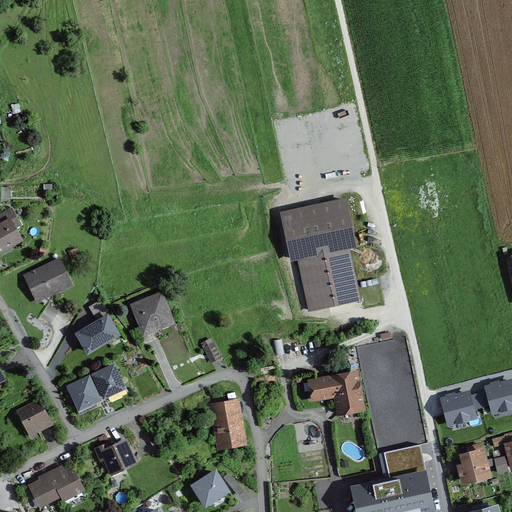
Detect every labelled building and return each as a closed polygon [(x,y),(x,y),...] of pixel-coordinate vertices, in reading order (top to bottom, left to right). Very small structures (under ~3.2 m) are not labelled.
[(298,257),(310,310),(359,299),(348,246),(354,245),(344,199),(283,213),(293,258),(298,257)] [(0,246),(10,241),(12,244),(20,239),(13,227),(19,224),(11,210),(0,215),(0,246)] [(49,290),(51,294),(71,285),(59,260),(25,276),(35,296),(49,290)] [(132,305),(144,334),(173,322),(161,293),(132,305)] [(88,307),(96,319),(109,312),(101,299),(88,307)] [(88,351),(107,340),(106,338),(116,331),(107,316),(78,334),(88,351)] [(204,348),(211,361),(219,357),(212,344),(204,348)] [(94,375),(104,396),(123,387),(113,366),(94,375)] [(336,395),(339,413),(363,408),(356,373),(311,381),(314,399),(336,395)] [(69,387),(79,408),(99,399),(88,378),(69,387)] [(511,406),(511,380),(511,381),(487,388),(493,412),(511,406)] [(474,417),(468,393),(443,399),(449,423),(474,417)] [(217,419),(221,445),(241,442),(234,402),(221,404),(220,399),(210,401),(211,406),(207,407),(209,420),(217,419)] [(51,421),(40,400),(17,412),(28,432),(51,421)] [(148,437),(158,451),(162,448),(155,440),(152,434),(148,437)] [(511,435),(506,437),(506,435),(492,438),(494,446),(507,442),(511,461),(511,435)] [(108,459),(113,470),(132,461),(124,444),(112,449),(109,442),(96,448),(102,462),(108,459)] [(460,468),(464,480),(488,474),(480,445),(467,448),(471,465),(460,468)] [(493,457),(495,472),(509,470),(507,455),(493,457)] [(50,474),(29,485),(36,498),(39,496),(44,504),(39,507),(41,511),(53,511),(51,506),(49,507),(47,503),(61,495),(63,500),(84,490),(74,469),(65,473),(62,466),(49,472),(50,474)] [(227,490),(215,472),(194,485),(206,504),(227,490)] [(350,511),(431,511),(424,473),(346,490),(350,511)]
